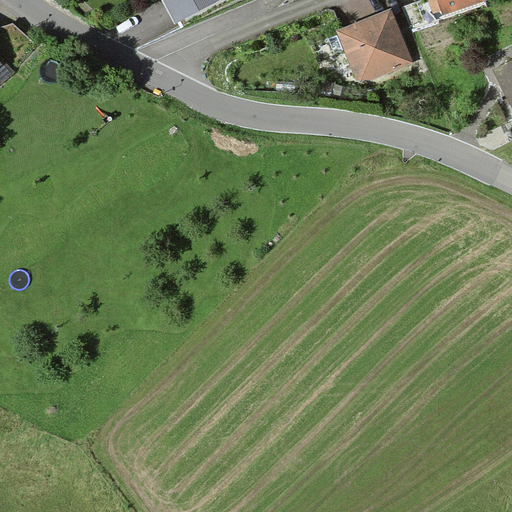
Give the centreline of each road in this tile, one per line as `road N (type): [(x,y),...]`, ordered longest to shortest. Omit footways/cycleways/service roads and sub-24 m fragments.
road 1 (tertiary): [(135,63),(210,103),(383,129),(511,179)]
road 2 (residential): [(319,0),(135,63)]
road 3 (tertiary): [(23,0),(135,63)]
